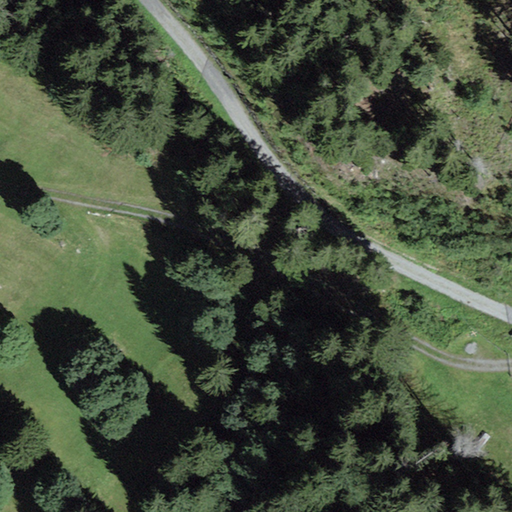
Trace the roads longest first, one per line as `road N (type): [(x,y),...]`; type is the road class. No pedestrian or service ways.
road 1 (track): [(511,363),(463,363),(402,339),(238,247),(124,203),(0,186)]
road 2 (track): [(144,0),(305,203),(379,255),(511,318)]
